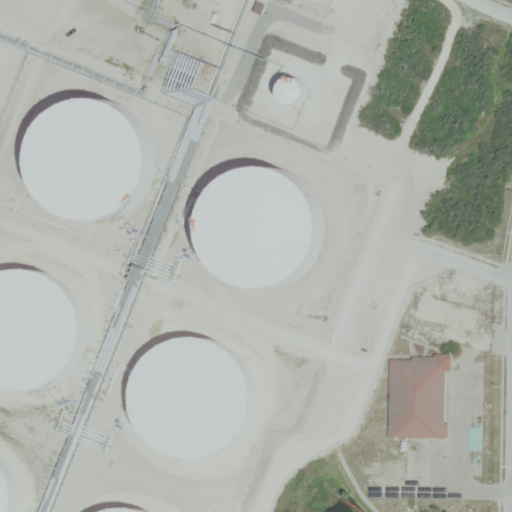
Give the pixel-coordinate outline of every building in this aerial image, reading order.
[(209,0),(196,39),(215,45),(229,0),(239,0),(243,1),(225,56),(249,64),(269,0),(209,0)] [(0,124),(32,135),(74,14),(48,5),(32,51),(26,49),(0,124)] [(17,168),(24,147),(9,142),(1,163),(17,168)] [(306,223),(266,209),(247,261),(287,275),(306,223)] [(89,352),(92,332),(89,312),(80,294),(65,279),(47,271),(26,268),(6,273),(0,276),(0,385),(5,389),(26,394),(46,392),(64,383),(79,369),(89,352)] [(377,269),(372,285),(465,313),(470,297),(377,269)] [(339,279),(327,274),(315,300),(327,305),(339,279)] [(235,443),(248,430),(256,413),(259,394),(256,376),(247,359),(234,346),(217,337),(198,335),(177,338),(159,349),(146,365),(139,385),(139,406),(147,426),(160,441),(179,452),(199,455),(218,452),(235,443)] [(392,360),(412,360),(412,355),(452,355),(452,368),(446,368),(446,435),(392,435),(392,360)] [(0,511),(0,456),(9,466),(18,486),(20,507),(18,511),(0,511)] [(178,511),(174,508),(151,498),(126,497),(104,503),(90,511),(178,511)]
